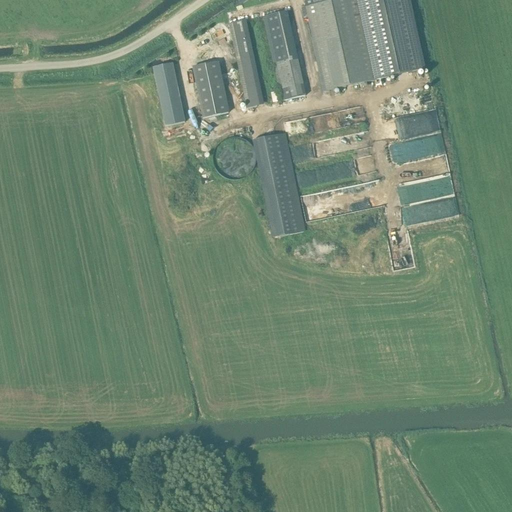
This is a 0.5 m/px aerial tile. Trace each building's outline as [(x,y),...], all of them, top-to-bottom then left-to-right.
[(312,0),(314,5),(305,7),(301,8),(303,18),(307,18),(323,92),(376,81),(423,70),(407,0),(312,0)] [(303,96),(288,11),(264,16),(280,101),(303,96)] [(245,20),(229,24),(247,109),(263,105),(245,20)] [(218,62),(192,68),(202,119),(229,113),(218,62)] [(172,63),(151,67),(163,127),(183,123),(172,63)] [(283,135),(253,141),(274,239),(303,233),(283,135)] [(233,181),(235,181),(238,181),(239,181),(241,180),(243,179),(245,179),(246,178),(248,176),(250,175),(251,173),(252,172),(253,170),(254,168),(255,166),(255,164),(256,163),(256,162),(256,161),(256,160),(256,158),(256,156),(255,154),(255,153),(254,151),(253,149),(253,148),(252,147),(251,146),(250,145),(249,143),(247,142),(245,141),(243,140),(241,139),(238,138),(237,138),(235,138),(233,138),(231,138),(229,139),(227,139),(225,140),(222,141),(221,142),(220,143),(219,145),(218,145),(218,146),(217,147),(215,149),(215,151),(214,152),(213,155),(213,156),(213,158),(213,160),(213,161),(213,163),(213,165),(214,166),(214,167),(215,169),(215,170),(216,171),(217,173),(219,175),(221,176),(222,177),(223,178),(225,179),(226,180),(228,180),(229,181),(231,181),(233,181)] [(302,196),(308,222),(336,216),(330,190),(302,196)]
